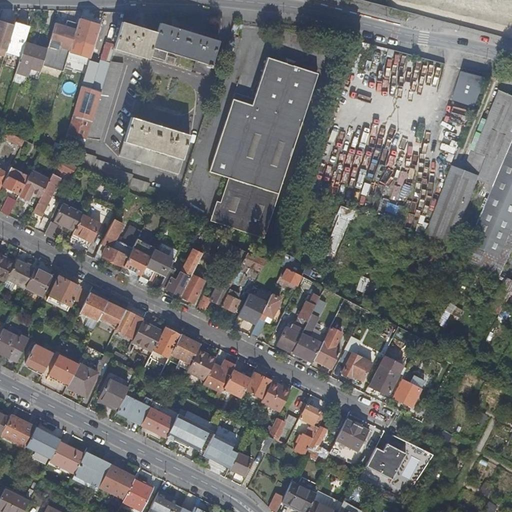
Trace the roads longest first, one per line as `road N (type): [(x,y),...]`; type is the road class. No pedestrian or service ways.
road 1 (residential): [(391,433),(0,231)]
road 2 (unclassified): [(221,0),(297,6),(511,56)]
road 3 (residential): [(0,380),(218,488)]
road 4 (unknown): [(449,41),(445,85),(410,165),(418,192)]
